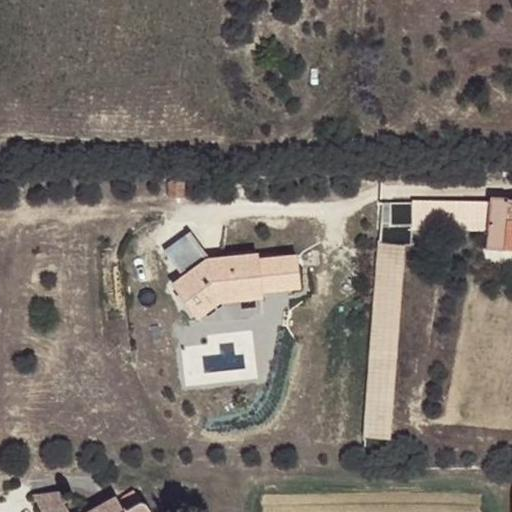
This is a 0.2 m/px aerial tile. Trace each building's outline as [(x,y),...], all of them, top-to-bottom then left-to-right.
[(173,180),(172,195),(188,197),(188,182),(173,180)] [(415,224),(492,227),(495,199),(415,195),(415,199),(415,222),(415,224)] [(507,247),(511,220),(511,208),(511,199),(496,196),(495,199),(492,227),(490,247),(507,247)] [(199,311),(201,313),(223,297),(263,293),(263,287),(295,283),(303,283),(300,251),(261,255),(260,250),(256,250),(255,246),(232,249),(232,253),(208,256),(204,251),(188,230),(167,246),(186,272),(176,280),(183,290),(199,311)] [(383,239),(367,433),(393,435),(409,241),(383,239)] [(199,311),(183,290),(179,292),(194,314),(199,311)] [(265,313),(263,293),(223,297),(201,313),(205,319),(265,313)] [(157,511),(154,505),(138,511),(133,511),(127,500),(99,511),(81,511),(77,500),(79,499),(75,489),(42,489),(52,511),(157,511)]
